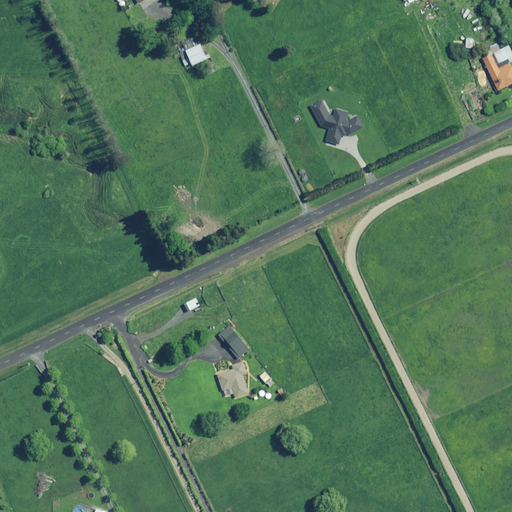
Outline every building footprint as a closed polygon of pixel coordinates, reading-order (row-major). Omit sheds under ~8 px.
[(500,50),(497,43),(485,49),(488,56),(482,59),(498,91),(511,83),(511,69),(509,64),(511,62),(511,53),(508,46),(500,50)] [(192,66),(212,57),(209,51),(204,53),(200,45),(180,54),(185,66),(191,64),(192,66)] [(337,145),(342,136),(345,138),(346,135),(350,136),(363,127),(358,117),(349,122),(345,121),(348,113),(335,110),(334,113),(330,116),(322,101),(310,107),(321,127),(329,129),(325,141),(337,145)] [(246,374),(242,362),(232,366),(233,370),(217,375),(224,397),(234,394),(235,398),(248,394),(242,375),(246,374)] [(274,383),(265,372),(260,377),(269,388),(274,383)]
